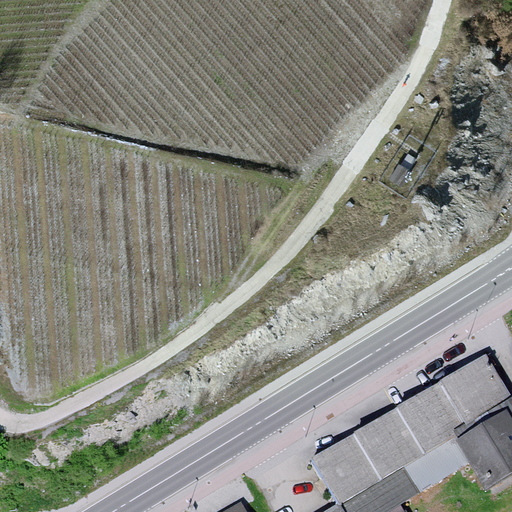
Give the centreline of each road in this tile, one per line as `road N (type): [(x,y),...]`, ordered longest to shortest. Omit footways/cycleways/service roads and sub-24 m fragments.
road 1 (track): [(0,415),(16,422),(56,416),(180,346),(236,303),(361,156),(416,71),(441,0)]
road 2 (primary): [(114,511),(511,267)]
